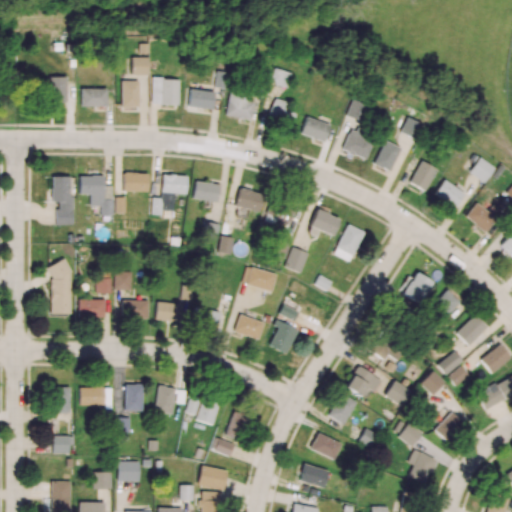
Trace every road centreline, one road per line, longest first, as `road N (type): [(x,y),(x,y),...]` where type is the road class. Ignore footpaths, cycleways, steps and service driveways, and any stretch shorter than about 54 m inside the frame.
road 1 (residential): [(511,309),(412,224),(318,175),(202,145),(0,138)]
road 2 (residential): [(17,139),(16,511)]
road 3 (residential): [(256,511),(283,429),(412,224)]
road 4 (residential): [(298,402),(197,359),(0,350)]
